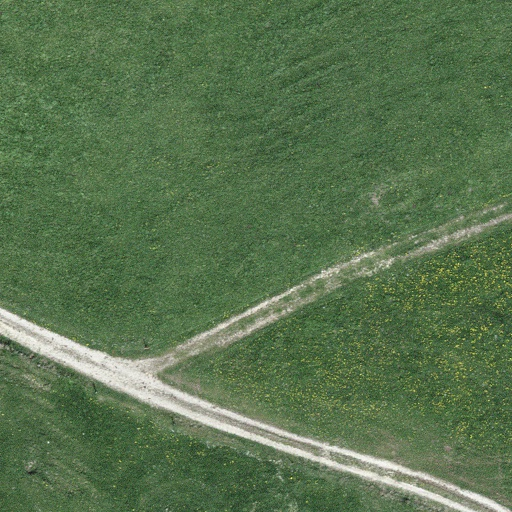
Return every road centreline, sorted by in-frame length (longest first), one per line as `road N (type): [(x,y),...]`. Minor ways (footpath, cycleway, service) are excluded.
road 1 (track): [(470,511),(192,415),(0,332)]
road 2 (track): [(113,384),(380,262),(511,214)]
